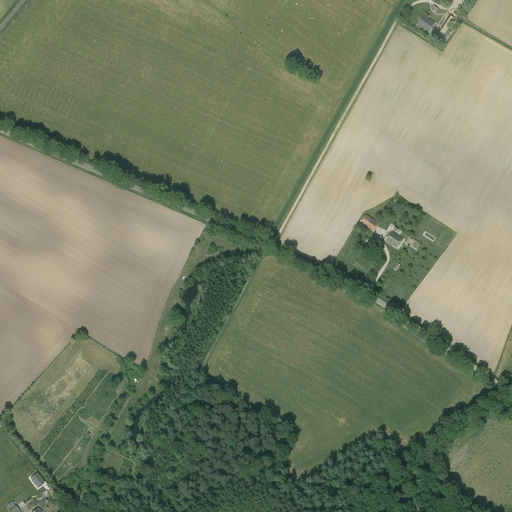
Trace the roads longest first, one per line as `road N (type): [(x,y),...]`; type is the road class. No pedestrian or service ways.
road 1 (unclassified): [(511,393),(368,294),(0,129)]
road 2 (unknown): [(270,245),(393,20)]
